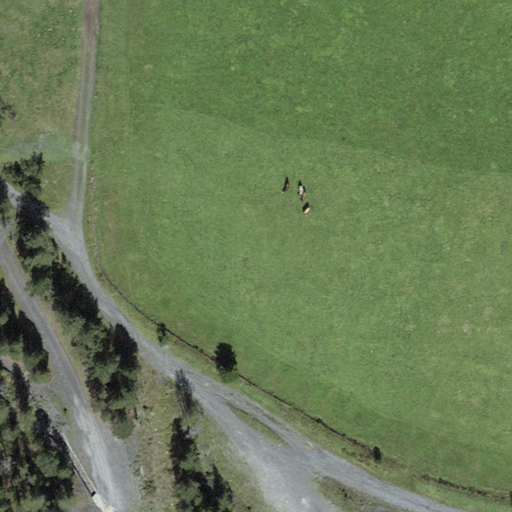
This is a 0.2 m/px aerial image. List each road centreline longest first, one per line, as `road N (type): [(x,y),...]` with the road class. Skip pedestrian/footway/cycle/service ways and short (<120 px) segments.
road 1 (residential): [(430,511),(255,413),(104,297),(73,135),(90,0)]
road 2 (track): [(0,242),(74,394),(110,511)]
road 3 (track): [(104,297),(0,179)]
